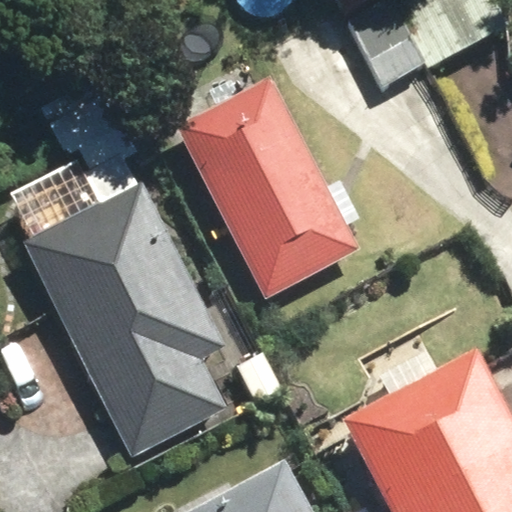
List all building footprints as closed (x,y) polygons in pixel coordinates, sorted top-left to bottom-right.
[(378,0),(341,19),(380,96),(506,34),(488,0),(378,0)] [(265,91),(170,140),(262,314),(357,264),(343,238),(355,232),(334,193),(322,199),(265,91)] [(15,240),(128,453),(238,395),(125,183),(15,240)] [(511,511),(511,428),(473,353),(339,422),(385,511),(511,511)] [(199,511),(301,511),(282,472),(199,511)]
